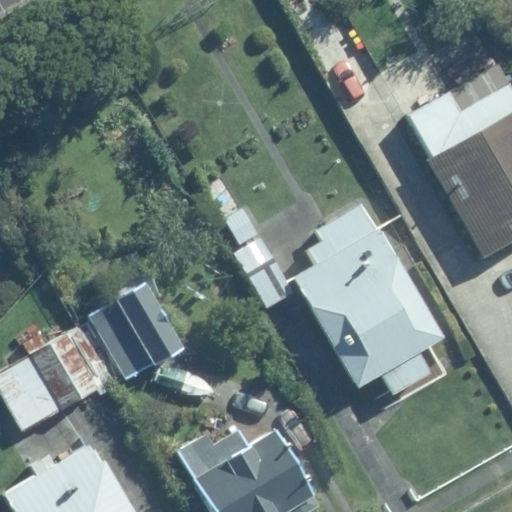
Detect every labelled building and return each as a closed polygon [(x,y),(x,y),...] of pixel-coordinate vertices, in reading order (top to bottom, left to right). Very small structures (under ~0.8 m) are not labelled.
[(511,87),(507,80),(453,111),(442,92),(401,116),(424,155),(419,158),(477,260),(511,239),(511,87)] [(239,249),(230,254),(265,312),(291,296),(281,279),(285,276),(259,233),(265,229),(250,203),(222,220),(239,249)] [(437,335),(358,204),(312,232),(318,243),(303,252),(312,265),(285,281),(320,340),(328,335),(333,342),(325,347),(350,389),(377,372),(388,389),(425,366),(415,349),(437,335)] [(111,302),(87,316),(122,379),(178,347),(138,277),(107,295),(111,302)] [(85,323),(53,340),(0,367),(0,400),(3,405),(17,432),(115,381),(85,323)] [(288,455),(296,451),(281,423),(240,446),(238,439),(228,420),(170,451),(202,511),(289,511),(319,496),(304,467),(297,471),(288,455)] [(33,471),(0,488),(0,499),(6,511),(126,511),(90,441),(53,460),(49,452),(29,463),(33,471)]
